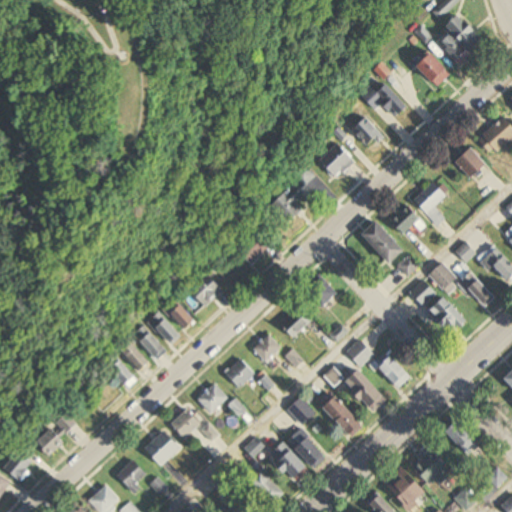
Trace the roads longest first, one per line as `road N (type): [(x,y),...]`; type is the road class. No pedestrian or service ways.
road 1 (residential): [(511,61),(30,511)]
road 2 (residential): [(511,445),(327,232)]
road 3 (tertiary): [(315,511),(511,326)]
